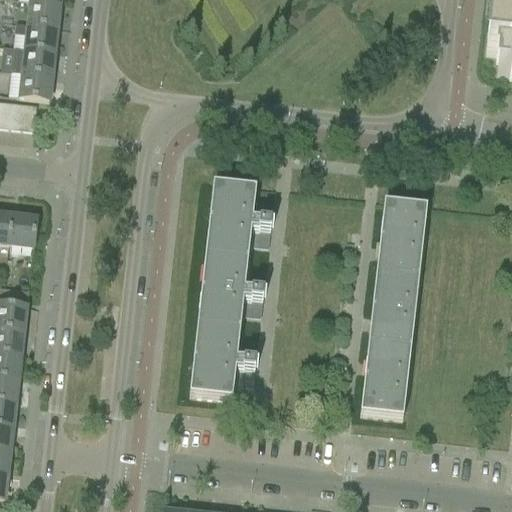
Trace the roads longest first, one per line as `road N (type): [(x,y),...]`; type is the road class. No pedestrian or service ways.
road 1 (unclassified): [(511,508),(109,465)]
road 2 (tertiary): [(109,465),(144,147),(167,119),(198,105)]
road 3 (tertiary): [(83,179),(52,459)]
road 4 (tertiary): [(198,105),(403,126),(429,119)]
road 5 (tertiary): [(96,50),(83,179)]
road 6 (tertiary): [(429,119),(441,105),(454,0)]
road 7 (unclassified): [(96,50),(126,90),(198,105)]
